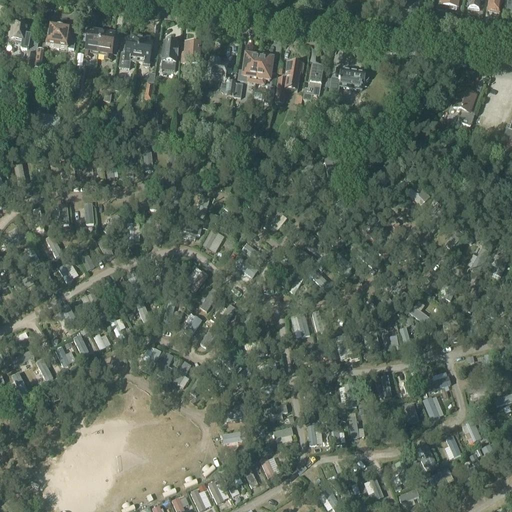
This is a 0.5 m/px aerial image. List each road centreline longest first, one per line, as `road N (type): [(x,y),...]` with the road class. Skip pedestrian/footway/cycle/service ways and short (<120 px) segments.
road 1 (track): [(29,319),(67,381),(144,341),(198,355),(252,293)]
road 2 (tertiary): [(405,45),(114,0)]
